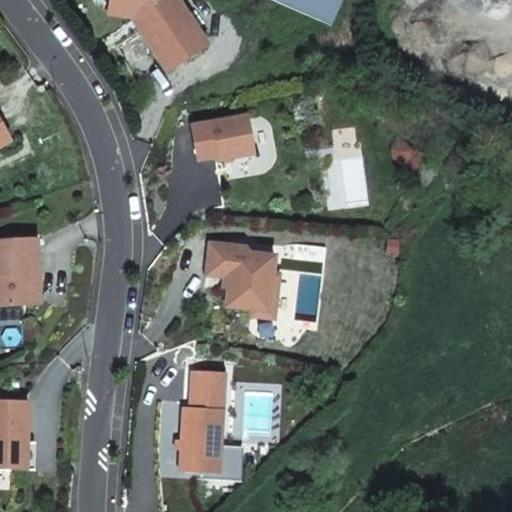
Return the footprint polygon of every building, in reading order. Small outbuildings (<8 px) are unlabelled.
[(207,45),(177,0),(110,0),(110,7),(138,11),(149,26),(141,31),(167,71),(207,45)] [(133,19),(141,31),(149,26),(138,11),(110,7),(109,16),(133,19)] [(215,161),(254,154),(247,116),(191,126),(197,161),(215,157),(215,161)] [(0,146),(11,141),(0,121),(0,146)] [(37,238),(0,239),(0,307),(40,305),(37,238)] [(210,244),(206,275),(224,278),(229,278),(227,288),(226,307),(251,310),(251,316),(274,319),(276,298),(270,297),(272,274),(275,256),(251,253),(246,248),(210,244)] [(272,274),(270,297),(276,298),(279,275),(272,274)] [(225,375),(193,373),(190,408),(183,407),(179,472),(219,475),(225,375)] [(28,401),(0,400),(0,469),(24,471),(25,443),(27,443),(28,401)]
